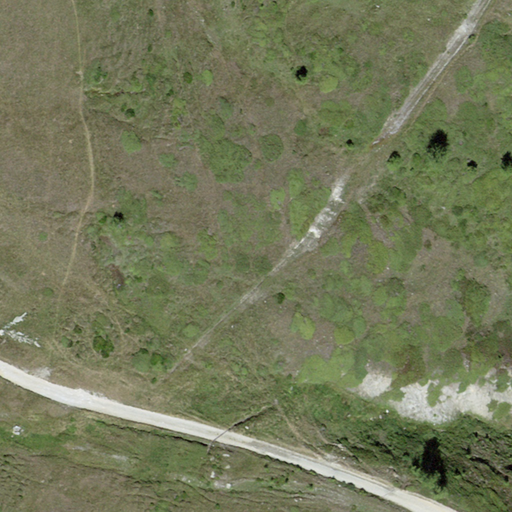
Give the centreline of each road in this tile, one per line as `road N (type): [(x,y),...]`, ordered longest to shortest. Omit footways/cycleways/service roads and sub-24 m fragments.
road 1 (track): [(483,0),(265,284),(115,412)]
road 2 (track): [(439,511),(373,478),(251,437),(115,412),(0,360)]
